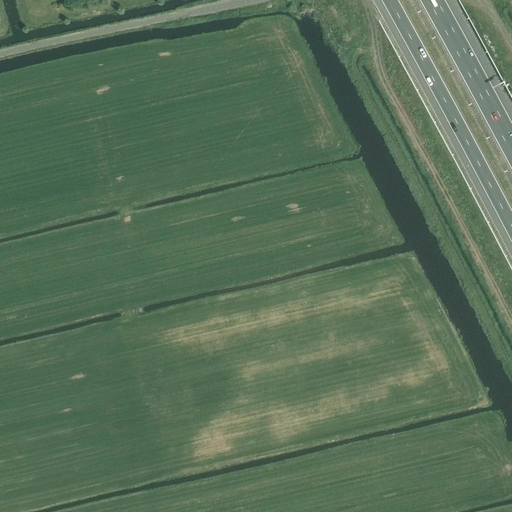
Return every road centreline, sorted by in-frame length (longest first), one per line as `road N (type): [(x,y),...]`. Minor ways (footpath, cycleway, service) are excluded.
road 1 (track): [(363,0),(385,78),(511,323)]
road 2 (motorway): [(389,0),(511,228)]
road 3 (motorway): [(511,146),(431,0)]
